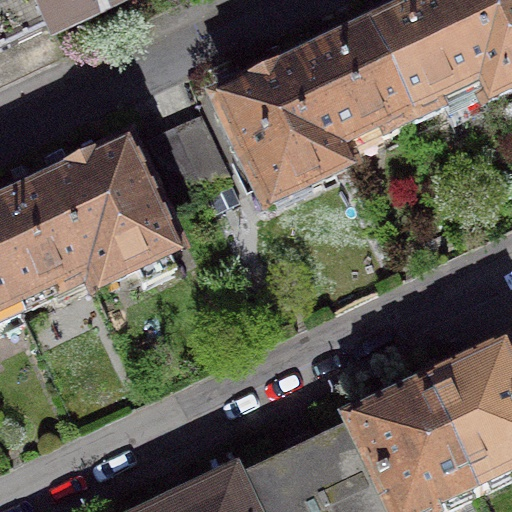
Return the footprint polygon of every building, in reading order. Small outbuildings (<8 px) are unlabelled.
[(55,34),(125,0),(0,0),(0,52),(52,28),(55,34)] [(511,0),(441,0),(438,2),(486,104),(511,91),(511,0)] [(382,28),(368,35),(412,126),(478,94),(484,105),(486,104),(438,2),(382,28)] [(354,42),(299,68),(347,170),(350,169),(344,158),(412,126),(368,35),(354,42)] [(347,170),(299,68),(278,78),(277,77),(264,83),(250,89),(251,91),(217,107),(265,209),(347,170)] [(192,134),(178,140),(206,198),(232,185),(206,128),(192,134)] [(178,210),(206,198),(178,140),(165,147),(151,153),(178,210)] [(67,180),(46,190),(96,292),(177,254),(128,151),(94,167),(93,165),(80,171),(66,177),(67,180)] [(0,211),(0,270),(21,315),(89,283),(94,293),(96,292),(46,190),(0,211)] [(0,324),(21,315),(0,270),(0,324)] [(511,349),(466,372),(427,390),(480,500),(511,485),(511,349)] [(389,408),(351,426),(392,511),(455,511),(480,500),(427,390),(389,408)] [(392,511),(351,426),(349,427),(350,430),(304,452),(234,486),(246,511),(392,511)] [(246,511),(234,486),(233,483),(188,504),(171,511),(246,511)]
